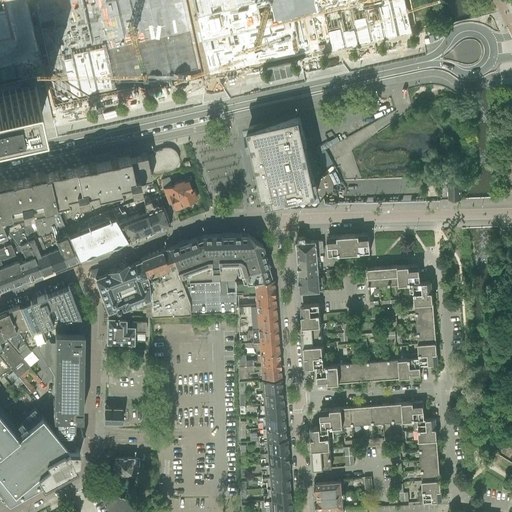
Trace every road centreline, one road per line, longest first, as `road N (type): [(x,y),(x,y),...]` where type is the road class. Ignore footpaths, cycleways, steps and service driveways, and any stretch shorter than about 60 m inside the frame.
road 1 (tertiary): [(428,61),(0,154)]
road 2 (residential): [(296,399),(280,217),(463,214)]
road 3 (residential): [(80,270),(95,315),(89,460),(78,478),(15,511)]
road 4 (unknown): [(228,50),(383,16),(384,0)]
road 5 (residential): [(511,508),(456,500),(445,391)]
road 6 (residential): [(296,399),(445,391)]
road 7 (residential): [(445,391),(438,255)]
